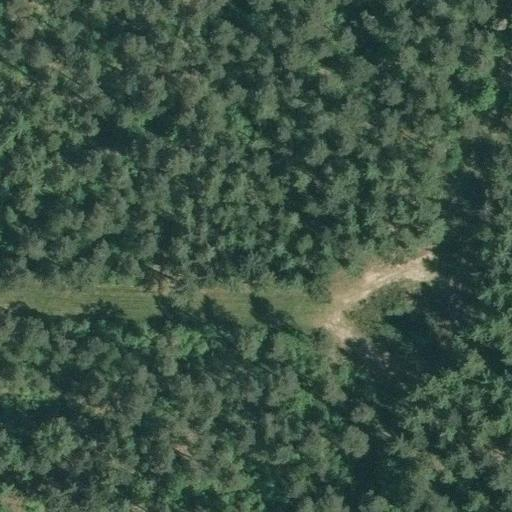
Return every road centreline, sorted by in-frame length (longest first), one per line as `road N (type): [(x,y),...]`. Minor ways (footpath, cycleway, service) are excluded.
road 1 (track): [(421,321),(0,298)]
road 2 (track): [(347,511),(497,117)]
road 3 (track): [(147,308),(113,511)]
